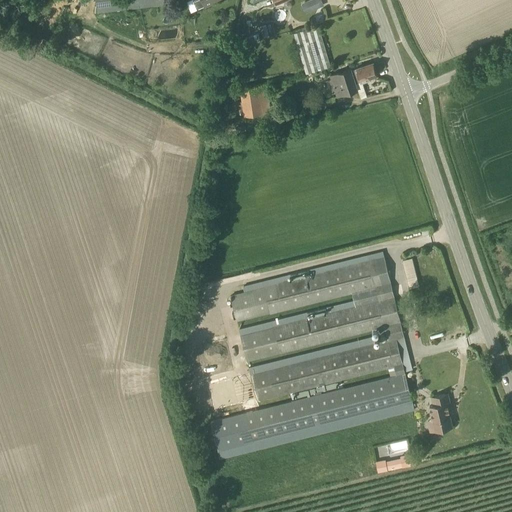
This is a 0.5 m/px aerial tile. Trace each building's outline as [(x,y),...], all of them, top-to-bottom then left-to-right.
[(128,8),(165,4),(164,0),(96,0),(98,12),(105,11),(128,8)] [(193,0),(197,8),(212,2),(211,0),(193,0)] [(307,12),(324,6),(321,0),(309,0),(304,2),(307,12)] [(306,73),(328,67),(331,66),(319,26),(316,27),(294,33),(306,73)] [(251,43),(260,40),(258,33),(249,36),(251,43)] [(361,82),(369,80),(369,78),(377,75),(373,62),(356,68),(351,70),(355,82),(360,80),(361,82)] [(355,82),(351,70),(351,68),(330,75),(331,79),(335,90),(337,96),(358,89),(355,82)] [(244,116),(271,112),(267,83),(240,87),(244,116)] [(228,313),(230,318),(235,316),(237,321),(238,321),(241,335),(200,345),(201,349),(195,351),(196,356),(202,355),(204,361),(198,362),(199,367),(205,366),(206,370),(247,360),(384,326),(388,340),(250,375),(195,388),(196,391),(190,392),(191,397),(197,396),(198,402),(193,403),(194,409),(200,407),(201,413),(256,399),(394,365),(396,376),(244,413),(204,423),(205,429),(199,431),(201,436),(206,434),(208,440),(202,442),(203,447),(209,446),(211,452),(251,442),(412,402),(403,363),(397,338),(404,336),(384,257),(376,259),(230,296),(231,300),(226,302),(227,307),(233,305),(234,311),(228,313)] [(191,363),(186,365),(192,379),(197,377),(191,363)] [(434,429),(442,428),(452,425),(446,402),(449,402),(447,393),(431,397),(433,404),(428,405),(431,419),(434,429)] [(400,456),(400,458),(402,468),(416,464),(414,453),(400,456)]
